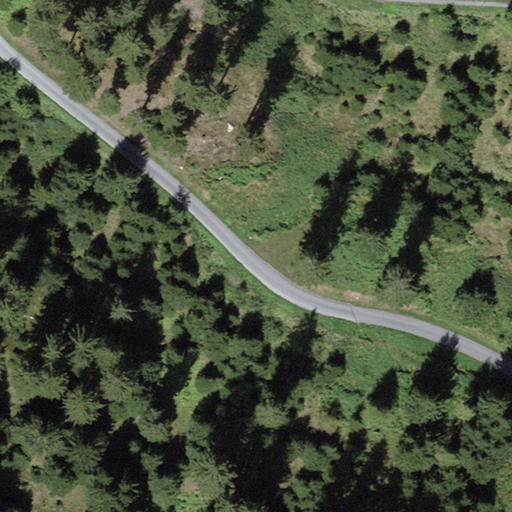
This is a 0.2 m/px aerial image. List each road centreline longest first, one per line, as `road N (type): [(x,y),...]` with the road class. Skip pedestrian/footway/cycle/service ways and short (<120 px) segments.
road 1 (track): [(511,385),(408,330),(275,292),(0,48)]
road 2 (track): [(388,0),(511,10)]
